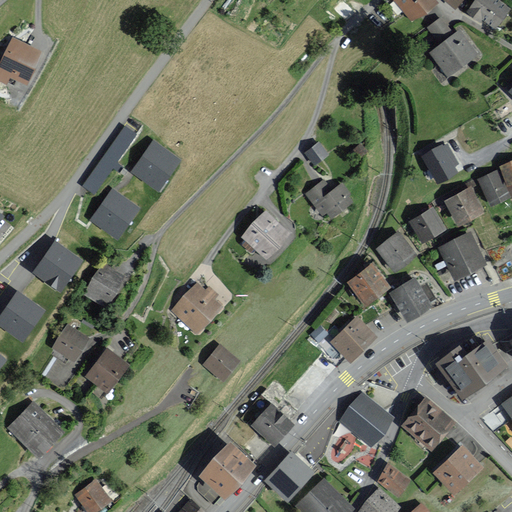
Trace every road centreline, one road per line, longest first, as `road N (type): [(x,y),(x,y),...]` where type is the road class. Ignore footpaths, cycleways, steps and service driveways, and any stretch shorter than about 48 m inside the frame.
road 1 (residential): [(334,43),(164,229),(130,309),(66,373)]
road 2 (secondary): [(224,511),(373,356),(431,322),(511,294)]
road 3 (residential): [(206,0),(54,207),(0,259)]
road 4 (residential): [(203,268),(307,135),(334,43)]
road 5 (tertiary): [(413,379),(353,511)]
road 6 (residential): [(413,379),(511,469)]
road 7 (tertiary): [(511,317),(440,340),(413,379)]
